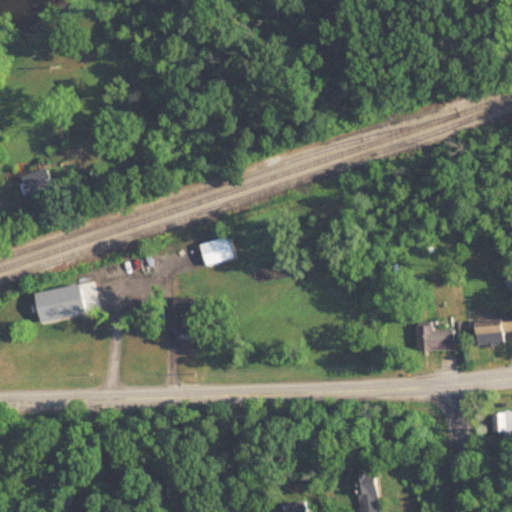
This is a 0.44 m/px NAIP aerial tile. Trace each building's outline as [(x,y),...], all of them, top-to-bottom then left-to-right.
[(26,177),(34,199),(59,190),(51,169),(26,177)] [(503,321),(479,322),(480,347),(508,345),(507,333),(511,332),(511,314),(502,315),(503,321)] [(421,329),(421,352),(459,352),(459,329),(421,329)] [(511,437),(511,413),(498,413),(497,437),(511,437)] [(387,511),(387,483),(378,483),(377,476),(364,476),(365,511),(387,511)]
